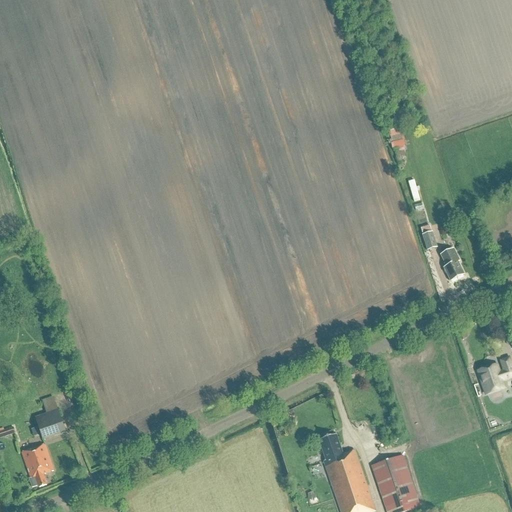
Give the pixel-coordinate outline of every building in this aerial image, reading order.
[(440,220),(430,224),(438,246),(447,243),(440,220)] [(427,251),(437,248),(430,226),(420,229),(427,251)] [(450,283),(464,276),(458,263),(459,262),(453,250),(441,256),(447,268),(444,269),(444,270),(444,272),(445,274),(447,275),(450,283)] [(511,378),(511,370),(508,360),(508,358),(498,362),(501,371),(498,372),(496,366),(476,372),(484,396),(505,389),(503,382),(511,378)] [(58,393),(47,396),(50,408),(61,405),(58,393)] [(58,411),(35,419),(42,439),(65,432),(58,411)] [(0,439),(14,435),(12,429),(0,432),(0,439)] [(340,511),(375,511),(355,451),(343,455),(336,435),(319,441),(326,461),(323,462),(340,511)] [(43,475),(54,472),(45,445),(22,453),(31,479),(29,480),(32,488),(38,486),(39,488),(47,486),(43,475)] [(420,507),(417,499),(403,457),(372,467),(387,511),(416,511),(416,509),(420,507)] [(316,490),(320,498),(325,495),(321,487),(316,490)]
